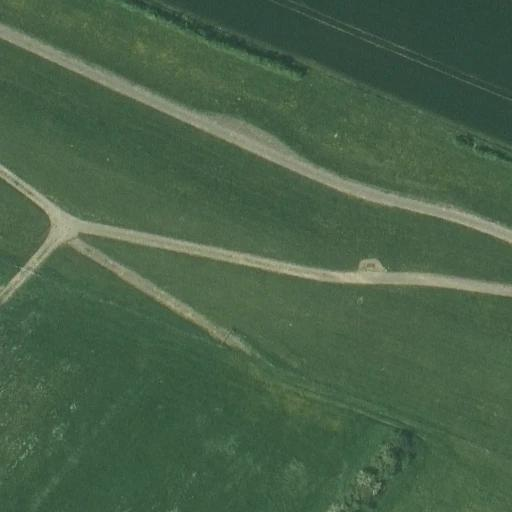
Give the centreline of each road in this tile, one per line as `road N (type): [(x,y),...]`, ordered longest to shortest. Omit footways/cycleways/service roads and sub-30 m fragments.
road 1 (track): [(0,32),(344,185),(511,238)]
road 2 (track): [(0,172),(68,224),(312,274),(511,292)]
road 3 (track): [(224,337),(62,233)]
